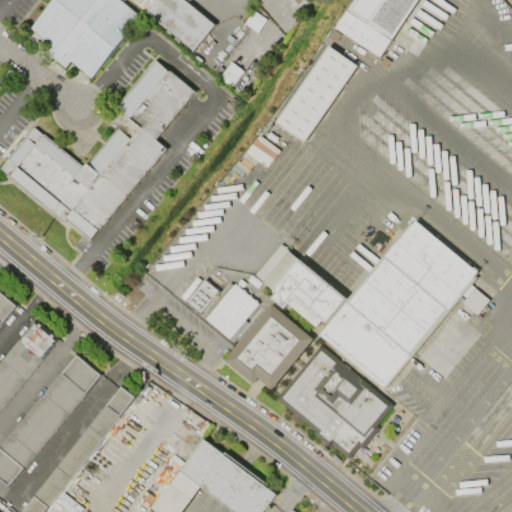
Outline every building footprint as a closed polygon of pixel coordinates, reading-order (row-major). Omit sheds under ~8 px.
[(65,67),(47,52),(53,46),(32,28),(55,0),(121,0),(142,17),(92,78),(70,60),(65,67)] [(190,0),(189,2),(216,25),(194,50),(133,0),(190,0)] [(418,0),(380,57),(336,28),(348,10),(349,11),(356,0),(418,0)] [(276,122),(330,46),(358,66),(304,143),(276,122)] [(118,108),(158,60),(196,91),(156,140),(167,149),(101,231),(100,230),(91,240),(67,221),(66,222),(53,212),(52,212),(9,177),(10,176),(1,169),(9,160),(8,159),(27,136),(28,137),(35,127),(84,167),(88,163),(89,164),(117,130),(111,125),(122,111),(118,108)] [(384,387),(320,334),(346,303),(348,304),(386,258),(385,257),(415,221),(478,273),(384,387)] [(346,300),(327,322),(323,318),(316,327),(288,304),(285,308),(273,298),(277,293),(256,275),(281,245),(346,300)] [(259,304),(231,339),(207,320),(235,285),(259,304)] [(0,326),(18,305),(0,290),(0,326)] [(255,384),(226,361),(272,304),(315,338),(274,390),(259,378),(255,384)] [(0,361),(0,411),(59,340),(35,319),(0,361)] [(322,344),(394,405),(377,425),(381,428),(363,449),(360,446),(350,459),(333,445),(331,448),(314,434),(317,431),(277,398),(322,344)] [(0,480),(0,445),(77,353),(102,375),(8,488),(0,480)] [(44,511),(136,397),(121,385),(20,511),(44,511)] [(156,511),(183,511),(200,487),(236,511),(264,511),(279,491),(201,438),(153,510),(156,511)]
